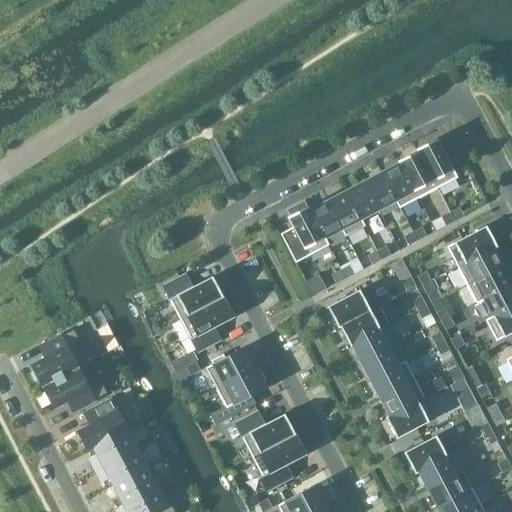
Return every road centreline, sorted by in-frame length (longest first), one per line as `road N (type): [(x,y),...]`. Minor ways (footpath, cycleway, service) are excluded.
road 1 (residential): [(358,511),(218,247),(216,226),(450,100),(471,112),(511,190)]
road 2 (residential): [(80,511),(1,361)]
